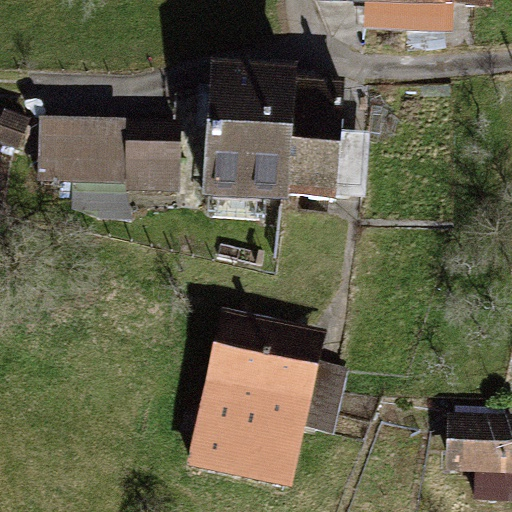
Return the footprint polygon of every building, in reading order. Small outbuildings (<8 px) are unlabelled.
[(489,0),(365,0),(365,28),(452,31),(453,8),(489,9),(489,0)] [(205,204),(291,209),(299,82),(213,76),(205,204)] [(342,84),(299,82),(291,209),(334,212),(342,84)] [(25,135),(0,123),(0,159),(12,165),(25,135)] [(120,123),(40,123),(40,189),(121,190),(125,201),(179,197),(178,123),(120,123)] [(328,336),(218,314),(184,481),(286,502),(300,433),(333,440),(347,375),(321,370),(328,336)] [(511,424),(461,423),(458,484),(511,487),(511,424)]
